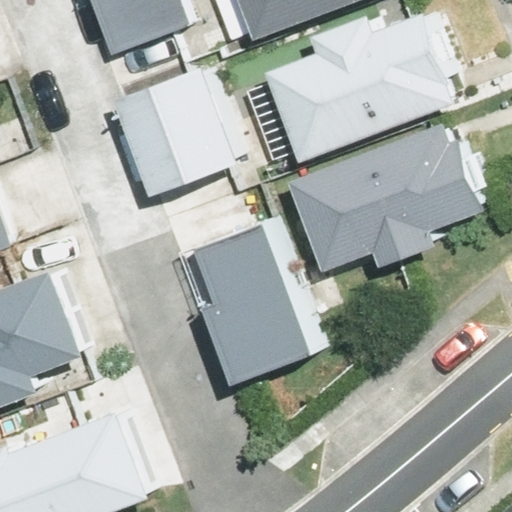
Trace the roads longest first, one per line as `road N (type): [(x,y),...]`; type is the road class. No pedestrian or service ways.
road 1 (residential): [(239,511),(41,0)]
road 2 (residential): [(372,511),(511,395)]
